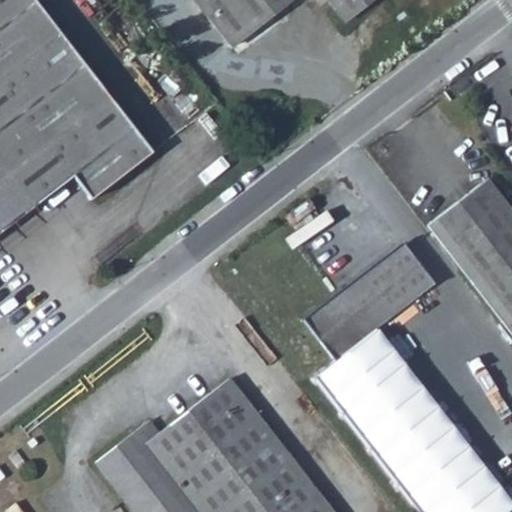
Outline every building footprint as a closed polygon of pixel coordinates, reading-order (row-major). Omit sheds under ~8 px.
[(92,191),(153,143),(41,0),(0,0),(0,224),(73,168),(92,191)] [(233,36),(204,0),(195,0),(226,41),(233,36)] [(204,0),(233,36),(268,10),(277,2),(280,0),(204,0)] [(283,12),(298,0),(280,0),(277,2),(283,12)] [(331,0),(344,16),(363,1),(362,0),(331,0)] [(233,36),(239,45),(274,19),(268,10),(233,36)] [(233,50),(239,45),(233,36),(226,41),(233,50)] [(511,213),(482,175),(423,220),(511,334),(511,213)] [(373,325),(433,279),(401,238),(304,314),(335,355),(373,325)] [(335,355),(310,375),(418,511),(509,511),(511,511),(511,499),(373,325),(335,355)] [(138,430),(130,427),(92,458),(135,511),(334,511),(227,375),(158,428),(155,431),(138,430)] [(147,415),(130,427),(138,430),(155,431),(158,428),(147,415)] [(32,438),(38,435),(34,429),(28,433),(32,438)] [(19,460),(27,454),(16,440),(7,446),(19,460)] [(10,477),(18,488),(29,480),(21,470),(10,477)] [(0,491),(5,498),(18,488),(10,477),(0,484),(0,491)]
